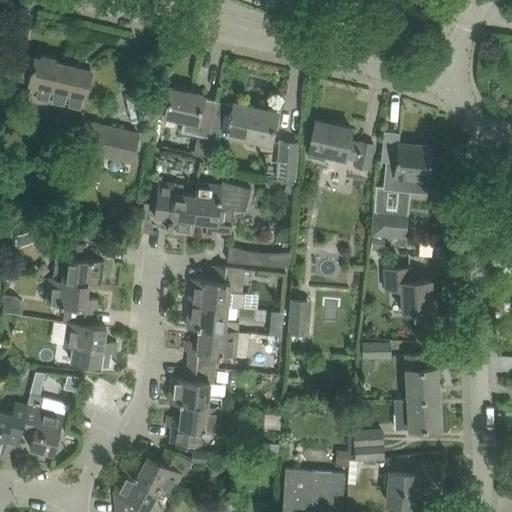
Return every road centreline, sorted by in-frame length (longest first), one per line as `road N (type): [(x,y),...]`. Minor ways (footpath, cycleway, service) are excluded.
road 1 (residential): [(455,81),(79,0)]
road 2 (residential): [(478,511),(486,465),(481,196),(500,134)]
road 3 (unclassified): [(79,500),(96,457),(134,413),(144,386),(157,256)]
